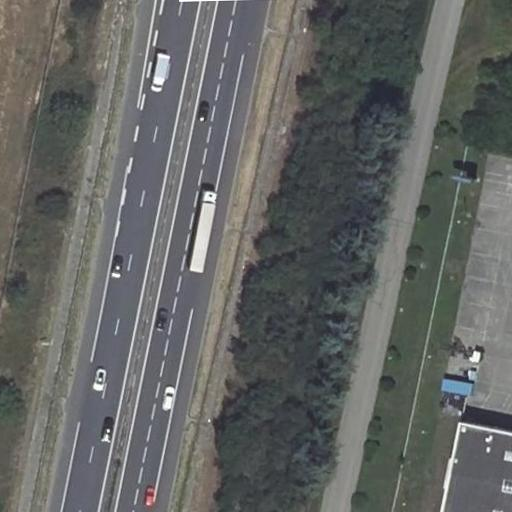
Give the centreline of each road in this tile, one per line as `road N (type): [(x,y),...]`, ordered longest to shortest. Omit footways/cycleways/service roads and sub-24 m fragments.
road 1 (unclassified): [(325,511),(449,0)]
road 2 (motorway): [(131,511),(233,0)]
road 3 (motorway): [(182,0),(80,511)]
